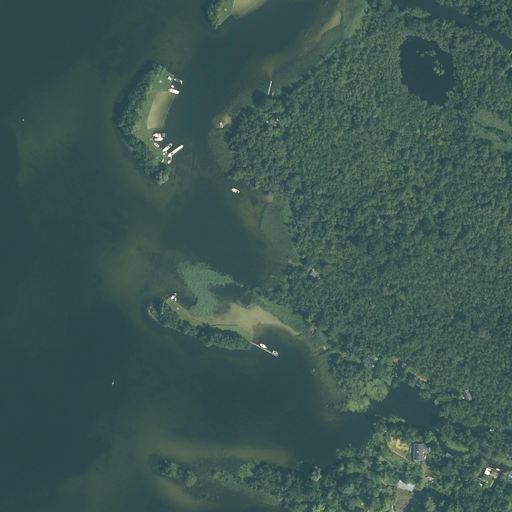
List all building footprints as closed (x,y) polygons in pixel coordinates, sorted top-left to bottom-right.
[(275,112),(270,109),(269,112),(271,114),(272,113),(274,114),(273,114),(271,119),(269,121),(272,123),(272,124),(276,126),(279,121),(276,119),(279,113),(275,111),(275,112)] [(317,280),(320,276),(313,271),(310,274),(317,280)] [(373,356),(369,354),(365,361),(374,366),(378,358),(374,355),(373,356)] [(406,367),(408,362),(405,362),(406,360),(399,358),(397,365),(403,367),(406,367)] [(473,398),(469,389),(470,389),(468,386),(461,388),(463,391),(464,391),(467,400),(473,398)] [(429,449),(429,444),(415,444),(414,459),(422,459),(423,449),(429,449)] [(412,491),(416,485),(401,478),(398,484),(405,487),(405,488),(412,491)] [(316,507),(317,500),(314,499),(314,498),(308,497),(307,506),(316,507)]
